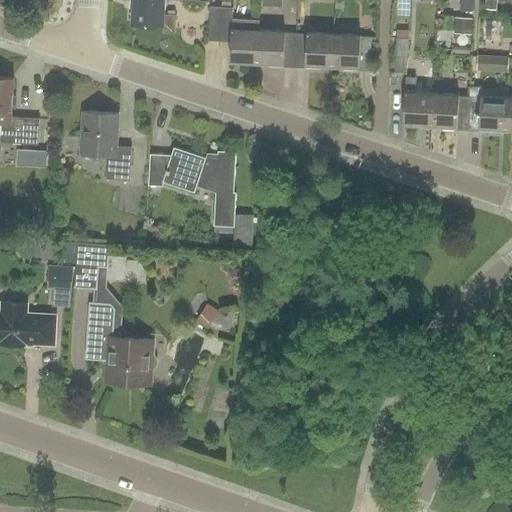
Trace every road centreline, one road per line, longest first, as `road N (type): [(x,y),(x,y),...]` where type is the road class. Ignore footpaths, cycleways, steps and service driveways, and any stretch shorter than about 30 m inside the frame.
road 1 (residential): [(377,152),(84,42)]
road 2 (unclassified): [(511,260),(435,344),(379,460),(370,511)]
road 3 (unclassified): [(240,511),(0,430)]
road 4 (unclassified): [(421,511),(454,438),(511,392)]
road 5 (residential): [(377,152),(387,0)]
road 6 (residential): [(511,198),(377,152)]
